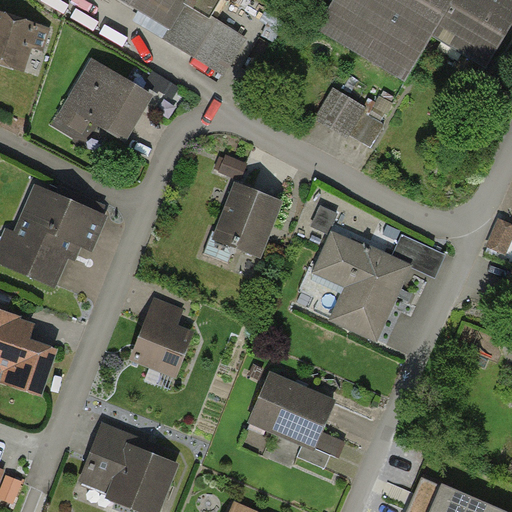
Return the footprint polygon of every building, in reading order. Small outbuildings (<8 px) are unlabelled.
[(117,0),(168,30),(161,41),(223,78),(249,36),(216,17),(226,0),(117,0)] [(511,32),(511,0),(337,0),(317,33),(410,88),(444,32),(494,62),(511,32)] [(48,26),(0,12),(0,60),(35,70),(48,26)] [(157,96),(96,62),(63,121),(88,135),(97,119),(132,139),(157,96)] [(385,118),(334,87),(316,118),(367,148),(385,118)] [(249,163),(223,153),(217,170),(242,180),(249,163)] [(285,200),(238,181),(215,238),(262,257),(285,200)] [(106,210),(38,183),(17,235),(7,231),(0,247),(0,265),(55,287),(69,253),(86,260),(106,210)] [(321,206),(316,226),(335,231),(340,210),(321,206)] [(511,237),(511,226),(500,221),(490,244),(506,251),(511,237)] [(415,262),(337,232),(319,277),(347,288),(333,323),(383,342),(415,262)] [(183,310),(157,300),(135,355),(184,375),(198,338),(176,329),(183,310)] [(42,324),(0,309),(0,380),(49,398),(65,352),(36,341),(42,324)] [(339,400),(273,374),(253,424),(337,456),(347,430),(330,424),(339,400)] [(163,511),(182,466),(102,435),(83,482),(159,511),(163,511)] [(491,511),(422,483),(409,511),(491,511)]
